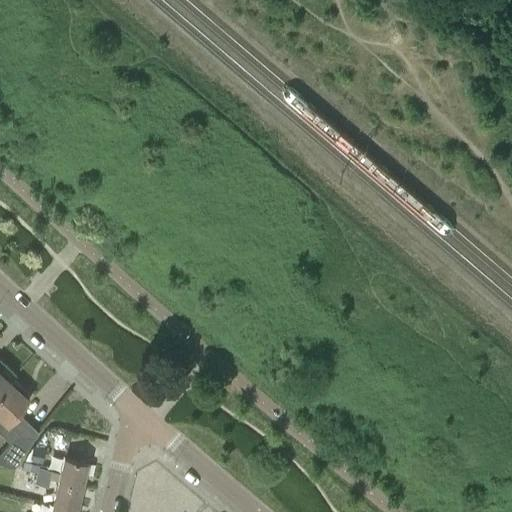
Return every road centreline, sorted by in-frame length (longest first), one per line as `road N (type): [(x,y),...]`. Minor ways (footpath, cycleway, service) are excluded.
road 1 (residential): [(147,425),(0,290)]
road 2 (residential): [(254,511),(147,425)]
